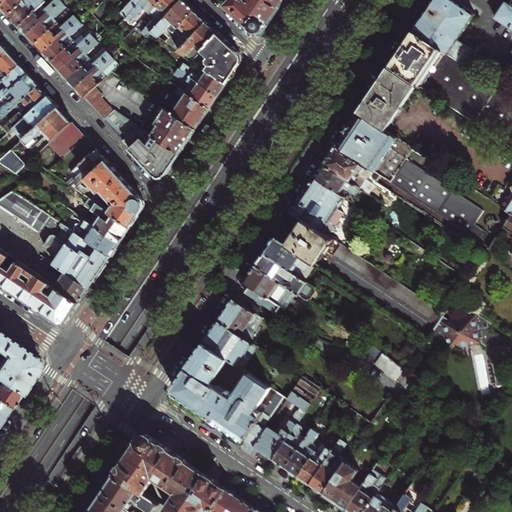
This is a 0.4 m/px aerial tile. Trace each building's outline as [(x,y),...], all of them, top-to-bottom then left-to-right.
[(5,0),(0,5),(0,6),(4,10),(8,15),(24,0),(5,0)] [(18,26),(41,5),(46,0),(24,0),(8,15),(13,20),(18,26)] [(26,35),(64,0),(55,0),(45,9),(41,5),(18,26),(22,30),(26,35)] [(35,44),(58,23),(54,18),(67,7),(65,4),(68,1),(66,0),(64,0),(26,35),(31,39),(35,44)] [(133,0),(121,13),(126,18),(142,0),(133,0)] [(142,0),(126,18),(132,23),(144,10),(149,14),(161,0),(142,0)] [(152,32),(182,0),(161,0),(149,14),(154,19),(142,33),(147,38),(152,32)] [(174,32),(195,10),(188,4),(184,0),(182,0),(152,32),(160,37),(164,32),(169,37),(174,32)] [(278,8),(283,0),(232,0),(226,5),(252,28),(255,31),(258,32),(261,31),(263,29),(278,8)] [(464,64),(473,50),(458,40),(476,14),(455,0),(433,0),(428,8),(413,30),(464,64)] [(511,6),(505,2),(495,18),(511,29),(511,6)] [(180,51),(207,22),(201,16),(195,10),(174,32),(181,38),(174,46),(180,51)] [(43,53),(82,17),(80,14),(77,17),(74,15),(62,27),(58,23),(35,44),(38,47),(43,53)] [(51,62),(75,41),(70,36),(83,24),(81,22),(84,19),(82,17),(43,53),(47,57),(51,62)] [(203,50),(219,32),(213,27),(207,22),(180,51),(187,55),(197,44),(203,50)] [(401,49),(390,66),(415,83),(511,146),(511,96),(470,68),(464,64),(413,30),(401,49)] [(164,32),(160,37),(166,41),(169,37),(164,32)] [(174,32),(169,37),(166,41),(174,46),(181,38),(174,32)] [(200,64),(227,83),(235,72),(241,63),(242,62),(242,60),(242,58),(242,57),(242,55),(239,51),(219,32),(203,50),(198,55),(194,60),(200,64)] [(59,71),(99,35),(97,33),(94,35),(91,33),(78,45),(75,41),(51,62),(55,66),(59,71)] [(68,80),(91,58),(87,54),(100,42),(98,40),(101,37),(99,35),(59,71),(64,76),(68,80)] [(197,44),(187,55),(194,60),(198,55),(203,50),(197,44)] [(76,89),(115,52),(113,50),(110,53),(104,47),(91,58),(68,80),(72,84),(76,89)] [(464,64),(470,68),(479,55),(473,50),(464,64)] [(0,83),(20,65),(14,58),(8,52),(0,59),(0,83)] [(117,55),(115,52),(76,89),(80,94),(84,97),(95,87),(99,84),(100,82),(112,72),(120,65),(114,58),(117,55)] [(180,69),(219,96),(223,89),(227,83),(200,64),(199,66),(201,67),(197,73),(194,71),(194,69),(184,63),(180,69)] [(24,70),(20,65),(0,83),(0,100),(1,99),(4,96),(28,74),(24,70)] [(372,92),(359,112),(384,129),(415,83),(390,66),(372,92)] [(185,91),(211,108),(215,101),(219,96),(180,69),(179,68),(175,74),(185,82),(187,83),(188,81),(190,83),(185,91)] [(33,79),(28,74),(4,96),(9,103),(6,105),(0,111),(0,116),(2,119),(12,110),(38,86),(33,79)] [(99,84),(95,87),(84,97),(88,102),(92,106),(106,122),(114,111),(102,97),(103,96),(100,92),(98,90),(101,87),(99,84)] [(13,129),(49,96),(44,91),(38,86),(12,110),(17,115),(4,128),(9,133),(13,129)] [(173,113),(197,129),(204,118),(211,108),(185,91),(179,86),(175,92),(183,97),(175,111),(173,113)] [(1,99),(6,105),(9,103),(4,96),(1,99)] [(53,102),(49,96),(13,129),(23,140),(24,140),(59,108),(53,102)] [(153,136),(180,154),(188,141),(197,129),(173,113),(168,109),(161,104),(157,110),(162,114),(156,123),(159,124),(158,126),(156,125),(155,125),(154,126),(152,129),(152,130),(152,131),(152,132),(153,133),(152,135),(153,136)] [(48,135),(67,117),(63,112),(59,108),(24,140),(33,149),(38,144),(35,140),(41,135),(40,133),(43,131),(47,136),(48,135)] [(106,122),(154,173),(155,175),(156,176),(157,176),(161,176),(164,176),(166,174),(171,167),(180,154),(153,136),(148,144),(135,131),(139,126),(115,110),(114,111),(106,122)] [(347,129),(336,145),(382,176),(479,241),(485,232),(474,225),(484,212),(407,160),(415,149),(384,129),(359,112),(347,129)] [(73,122),(67,117),(48,135),(53,140),(73,122)] [(49,144),(56,151),(79,130),(73,122),(53,140),(49,144)] [(86,137),(79,130),(56,151),(62,159),(71,150),(86,137)] [(91,143),(86,137),(71,150),(77,157),(91,143)] [(97,149),(91,143),(77,157),(82,163),(97,149)] [(334,149),(331,152),(377,183),(382,176),(336,145),(334,149)] [(14,149),(0,161),(2,163),(14,171),(18,173),(28,164),(14,149)] [(102,155),(97,149),(82,163),(73,171),(78,177),(70,185),(76,189),(86,179),(107,160),(102,155)] [(328,158),(324,164),(365,192),(369,195),(374,187),(391,198),(394,194),(377,183),(331,152),(328,158)] [(110,212),(132,226),(137,218),(144,209),(144,208),(145,204),(145,203),(144,200),(117,170),(107,160),(86,179),(99,193),(100,193),(101,194),(102,194),(104,196),(106,194),(115,204),(110,212)] [(0,168),(9,175),(14,171),(2,163),(0,164),(0,168)] [(315,177),(346,197),(356,205),(365,192),(324,164),(320,170),(315,177)] [(305,220),(328,235),(342,216),(335,211),(346,197),(315,177),(303,195),(292,211),(305,220)] [(507,198),(501,207),(511,214),(511,177),(511,178),(511,177),(510,179),(511,179),(511,184),(511,196),(511,197),(507,198)] [(14,191),(0,200),(0,204),(33,226),(43,210),(14,191)] [(95,226),(120,243),(125,236),(132,226),(110,212),(90,198),(85,205),(101,217),(95,226)] [(62,223),(47,213),(44,217),(59,227),(59,226),(62,223)] [(511,214),(503,227),(511,232),(511,245),(511,246),(511,252),(511,214)] [(74,231),(111,256),(115,250),(120,243),(95,226),(83,218),(74,231)] [(296,233),(287,245),(313,261),(316,264),(320,258),(322,260),(324,258),(327,252),(329,253),(331,255),(332,253),(436,325),(442,316),(444,314),(328,235),(305,220),(296,233)] [(54,263),(90,287),(99,274),(111,256),(74,231),(62,223),(59,226),(64,230),(67,232),(62,239),(59,237),(55,234),(51,235),(45,244),(46,248),(59,257),(54,263)] [(67,232),(64,230),(59,237),(62,239),(67,232)] [(269,245),(264,253),(301,278),(313,261),(287,245),(275,236),(269,245)] [(8,242),(2,250),(11,256),(19,261),(23,264),(29,256),(8,242)] [(59,323),(68,321),(80,302),(53,284),(23,264),(19,261),(13,270),(5,265),(11,256),(2,250),(1,249),(0,250),(0,282),(5,286),(59,323)] [(301,278),(264,253),(260,259),(255,266),(291,290),(307,301),(316,289),(307,283),(301,278)] [(53,284),(80,302),(85,295),(90,287),(54,263),(50,260),(45,267),(59,276),(53,284)] [(316,264),(313,261),(301,278),(307,283),(319,266),(316,264)] [(244,283),(249,286),(280,307),(291,290),(255,266),(250,273),(244,283)] [(249,286),(246,292),(276,313),(280,307),(249,286)] [(233,299),(242,305),(245,301),(235,295),(233,299)] [(218,321),(250,342),(255,335),(251,332),(253,328),(255,328),(256,328),(257,327),(263,319),(242,305),(233,299),(225,311),(218,321)] [(449,321),(442,316),(436,325),(430,333),(450,347),(456,346),(456,348),(467,347),(466,344),(477,343),(488,350),(494,363),(506,357),(500,344),(483,332),(489,324),(475,314),(472,317),(449,321)] [(203,343),(227,360),(241,369),(257,347),(250,342),(218,321),(211,331),(203,343)] [(0,376),(21,390),(28,380),(40,362),(38,354),(0,328),(0,350),(1,349),(4,351),(3,352),(4,353),(0,358),(0,376)] [(355,334),(348,344),(395,380),(419,402),(424,394),(404,373),(404,372),(355,334)] [(175,395),(211,419),(229,393),(226,391),(225,394),(211,384),(213,381),(216,383),(217,381),(221,384),(227,376),(219,371),(227,360),(203,343),(186,368),(173,388),(175,395)] [(229,393),(211,419),(223,427),(244,441),(276,393),(249,374),(234,396),(229,393)] [(0,397),(11,405),(15,398),(21,390),(0,376),(0,397)] [(305,395),(313,384),(302,377),(287,400),(294,404),(297,399),(305,395)] [(275,432),(261,452),(269,458),(273,461),(297,425),(321,390),(313,384),(305,395),(297,399),(294,404),(300,408),(298,412),(296,412),(287,427),(281,423),(275,432)] [(276,393),(244,441),(250,445),(255,448),(268,429),(265,426),(284,398),(276,393)] [(0,421),(3,417),(11,405),(0,397),(0,421)] [(303,429),(297,425),(273,461),(280,465),(286,469),(303,443),(297,439),(300,435),(303,429)] [(258,451),(261,452),(275,432),(269,428),(268,429),(255,448),(258,451)] [(303,443),(286,469),(292,473),(298,477),(315,452),(308,447),(311,444),(312,445),(319,434),(312,430),(310,433),(303,443)] [(297,439),(303,443),(310,433),(307,431),(303,437),(300,435),(297,439)] [(157,475),(173,452),(148,434),(141,436),(138,441),(136,444),(150,452),(156,477),(157,475)] [(340,440),(337,446),(310,485),(317,490),(323,494),(344,464),(335,458),(336,457),(339,456),(347,445),(343,442),(340,440)] [(315,452),(298,477),(303,481),(310,485),(337,446),(331,442),(327,448),(320,444),(315,452)] [(150,452),(136,444),(123,463),(116,473),(145,493),(156,477),(150,452)] [(173,452),(157,475),(164,480),(164,481),(165,484),(177,492),(167,508),(173,511),(181,511),(207,474),(176,454),(173,452)] [(344,464),(345,462),(346,461),(339,456),(336,457),(335,458),(344,464)] [(359,471),(345,462),(344,464),(323,494),(334,501),(346,510),(362,487),(355,482),(359,476),(357,474),(359,471)] [(366,480),(362,487),(346,510),(349,511),(364,511),(375,497),(379,491),(373,486),(380,475),(373,470),(366,480)] [(90,511),(124,511),(125,511),(134,511),(135,511),(135,509),(129,505),(135,496),(140,499),(139,501),(140,503),(152,511),(173,511),(167,508),(145,493),(116,473),(100,497),(90,511)] [(200,511),(204,507),(211,511),(228,488),(217,481),(207,474),(181,511),(200,511)] [(366,480),(359,476),(355,482),(362,487),(366,480)] [(211,511),(255,511),(258,508),(242,497),(228,488),(211,511)] [(397,507),(393,511),(410,511),(405,509),(415,495),(410,492),(408,491),(397,507)] [(375,497),(364,511),(393,511),(397,507),(385,499),(383,502),(375,497)]
